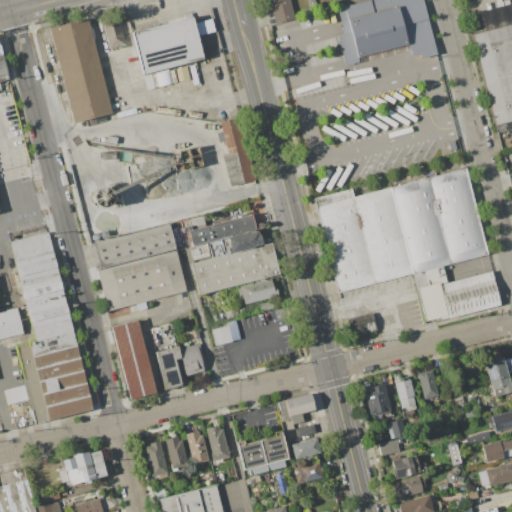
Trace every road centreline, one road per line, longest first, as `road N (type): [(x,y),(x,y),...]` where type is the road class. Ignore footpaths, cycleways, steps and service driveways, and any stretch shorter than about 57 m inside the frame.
road 1 (residential): [(11,12),(139,511)]
road 2 (tertiary): [(243,26),(366,511)]
road 3 (residential): [(443,0),(511,266)]
road 4 (residential): [(0,452),(220,397)]
road 5 (residential): [(330,369),(511,322)]
